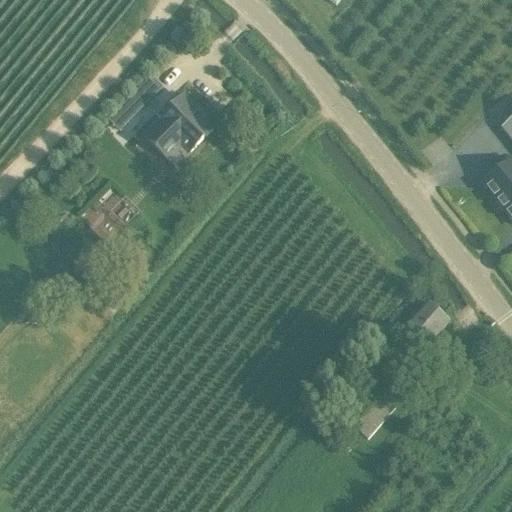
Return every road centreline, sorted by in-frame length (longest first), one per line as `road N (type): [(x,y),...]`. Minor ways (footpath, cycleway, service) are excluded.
road 1 (tertiary): [(511,324),(290,46),(239,0)]
road 2 (track): [(0,188),(174,0)]
